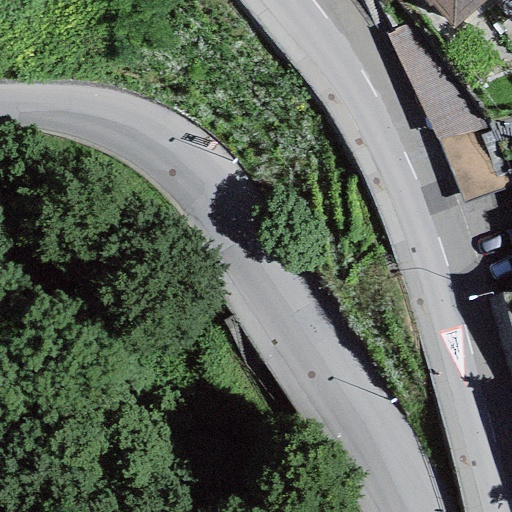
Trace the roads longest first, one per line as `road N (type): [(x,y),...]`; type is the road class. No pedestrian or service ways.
road 1 (residential): [(416,511),(386,451),(187,168),(153,138),(112,118),(0,109)]
road 2 (tertiary): [(310,0),(366,82),(409,168),(442,254),(511,508)]
